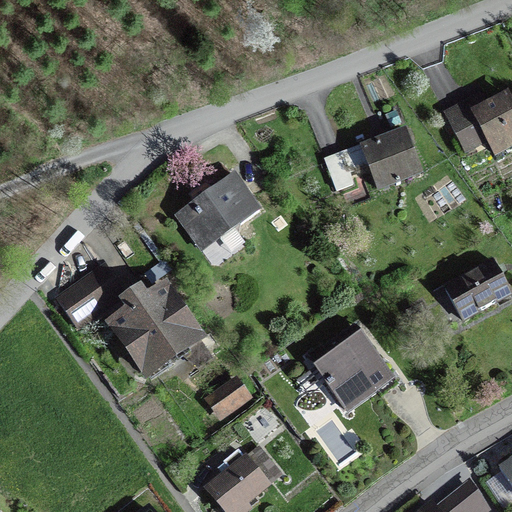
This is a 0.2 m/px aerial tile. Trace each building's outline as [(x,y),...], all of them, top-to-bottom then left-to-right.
[(511,153),(511,152),(511,108),(507,99),(485,110),(480,101),(468,107),(466,104),(444,116),(457,142),(479,130),(493,157),(509,148),(511,153)] [(376,192),(419,176),(404,135),(361,151),(376,192)] [(258,213),(231,176),(175,217),(198,249),(238,220),(242,225),(258,213)] [(166,260),(145,274),(152,285),(174,271),(166,260)] [(121,287),(103,263),(55,298),(79,330),(120,300),(114,292),(121,287)] [(491,265),(444,291),(461,321),(508,296),(491,265)] [(105,323),(146,383),(185,356),(194,370),(212,358),(206,348),(218,340),(211,331),(204,336),(167,281),(147,294),(142,286),(118,301),(125,310),(105,323)] [(413,332),(434,321),(421,298),(400,309),(413,332)] [(324,385),(343,412),(390,378),(360,336),(318,366),(329,382),(324,385)] [(220,417),(245,399),(233,383),(209,400),(220,417)] [(222,511),(244,511),(246,511),(242,506),(277,478),(256,452),(225,477),(224,476),(206,491),(222,511)] [(511,461),(498,471),(511,493),(511,461)] [(445,511),(434,511),(431,509),(427,511),(469,511),(457,496),(443,507),(447,511),(445,511)]
